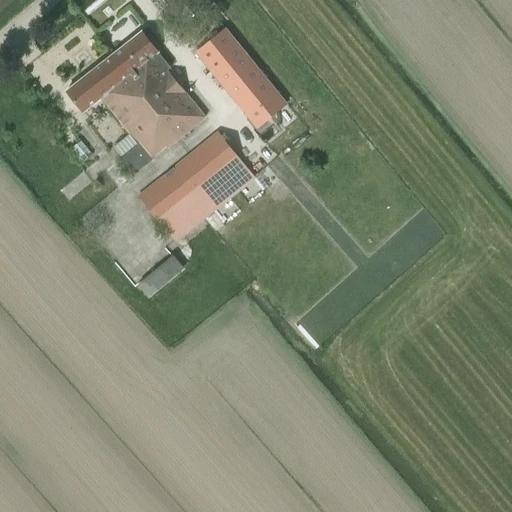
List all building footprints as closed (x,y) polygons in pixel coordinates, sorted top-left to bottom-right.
[(285,104),(224,30),(195,53),(256,128),(285,104)] [(152,110),(174,140),(203,117),(166,70),(170,68),(142,32),(114,54),(130,75),(128,76),(153,108),(152,110)] [(130,75),(114,54),(67,91),(84,111),(101,98),(137,143),(120,157),(132,173),(174,140),(152,110),(153,108),(128,76),(130,75)] [(174,242),(252,178),(216,134),(138,197),(174,242)] [(148,299),(184,269),(173,256),(137,285),(148,299)]
